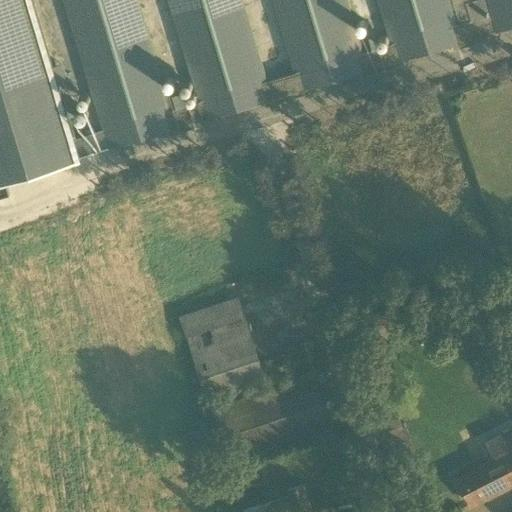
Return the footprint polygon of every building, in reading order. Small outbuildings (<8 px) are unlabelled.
[(511,0),(379,0),(392,41),(362,50),(346,0),(274,0),(296,71),(266,80),(241,0),(169,0),(200,100),(188,104),(184,91),(171,95),(172,96),(165,99),(135,0),(67,0),(108,133),(73,143),(29,0),(0,0),(0,180),(169,129),(170,136),(212,123),(210,117),(264,100),(266,106),(308,93),(307,87),(360,72),(362,77),(405,64),(403,59),(458,43),(460,47),(501,35),(500,30),(511,26),(511,0)] [(193,357),(252,340),(239,297),(179,315),(193,357)] [(328,403),(326,397),(318,371),(333,367),(324,336),(295,345),(298,350),(260,363),(252,340),(193,357),(206,399),(264,381),(266,390),(212,407),(229,462),(336,427),(328,403)] [(472,505),(511,484),(511,432),(502,438),(509,452),(458,479),(472,505)] [(304,511),(312,510),(303,483),(286,489),(289,496),(270,502),(244,511),(304,511)]
